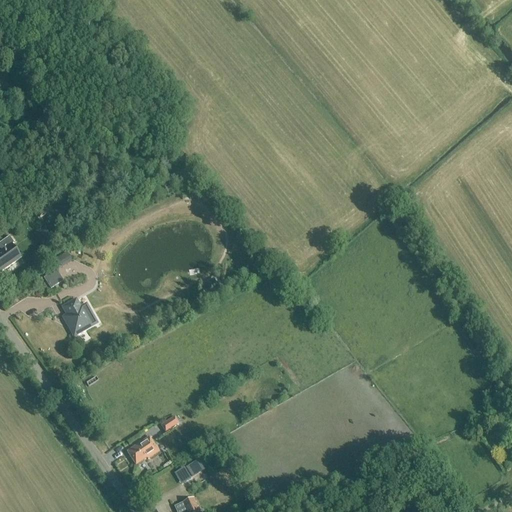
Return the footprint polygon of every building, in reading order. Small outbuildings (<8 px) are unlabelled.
[(0,272),(21,258),(13,246),(15,244),(10,238),(0,244),(0,252),(0,254),(0,253),(0,272)] [(63,281),(56,271),(44,279),(51,290),(63,281)] [(80,310),(76,302),(64,308),(69,316),(65,319),(74,336),(77,335),(78,336),(85,332),(85,330),(92,326),(82,309),(80,310)] [(166,433),(179,425),(174,418),(161,427),(166,433)] [(149,438),(127,453),(136,466),(147,459),(148,460),(159,453),(149,438)] [(198,461),(186,468),(192,478),(204,471),(198,461)] [(423,511),(425,511),(438,502),(429,491),(415,502),(423,511)] [(199,511),(193,498),(174,507),(176,511),(199,511)]
